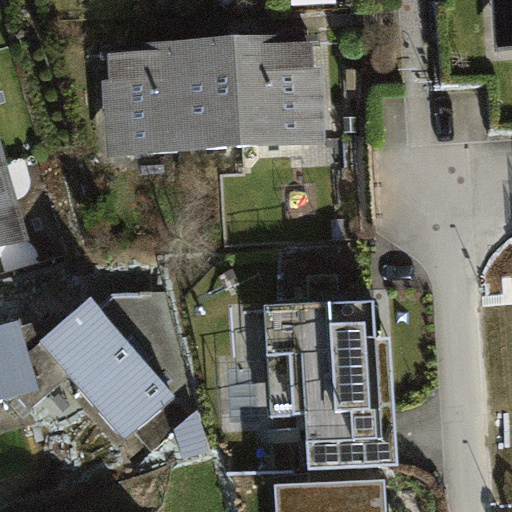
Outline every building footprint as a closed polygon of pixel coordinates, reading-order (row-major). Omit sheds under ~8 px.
[(511,0),(492,0),(492,1),(507,0),(510,0),(511,22),(511,0)] [(320,37),(228,41),(233,144),(311,140),(309,97),(323,96),(320,37)] [(228,41),(104,47),(109,110),(122,109),(125,152),(233,144),(228,41)] [(0,242),(24,236),(4,164),(0,165),(0,242)] [(374,437),(361,272),(270,279),(273,323),(303,320),(313,442),(374,437)] [(19,318),(0,323),(0,397),(16,393),(30,408),(64,376),(124,442),(174,398),(86,297),(46,329),(38,322),(22,326),(19,318)] [(198,412),(174,430),(182,456),(210,451),(198,412)] [(302,511),(322,511),(386,511),(383,457),(287,463),(289,511),(302,511)]
